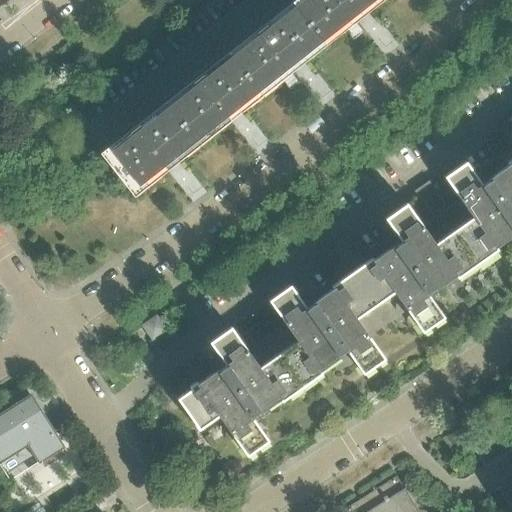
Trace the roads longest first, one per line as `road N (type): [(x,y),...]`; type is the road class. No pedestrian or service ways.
road 1 (residential): [(51,338),(493,0)]
road 2 (residential): [(256,511),(511,337)]
road 3 (residential): [(159,511),(51,338)]
